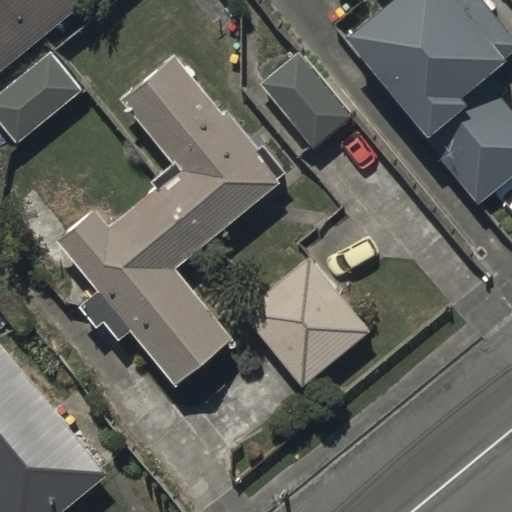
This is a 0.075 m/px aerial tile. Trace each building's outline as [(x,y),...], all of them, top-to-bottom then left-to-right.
[(0,0),(0,77),(96,0),(0,0)] [(511,58),(511,32),(484,0),(374,0),(349,22),(433,123),(424,130),(484,202),(511,178),(511,102),(506,95),(511,91),(495,73),(511,58)] [(356,112),(301,46),(263,79),(318,144),(356,112)] [(82,89),(50,50),(0,91),(0,117),(20,141),(82,89)] [(228,113),(177,56),(126,100),(186,168),(114,232),(97,213),(62,244),(106,293),(88,309),(104,327),(107,324),(123,341),(134,331),(181,384),(238,333),(182,270),(284,180),(261,154),(266,150),(231,111),(228,113)] [(377,337),(315,265),(250,321),(312,393),(377,337)] [(71,511),(115,478),(0,336),(0,509),(2,511),(71,511)]
